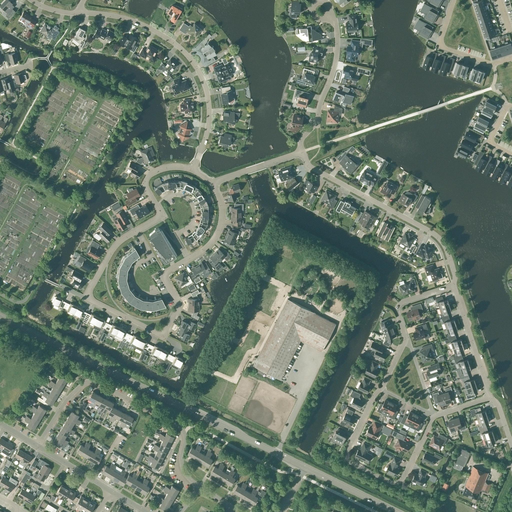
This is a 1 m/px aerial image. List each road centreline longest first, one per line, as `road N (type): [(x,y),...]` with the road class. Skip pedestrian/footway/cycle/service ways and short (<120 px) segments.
road 1 (secondary): [(304,467),(0,315)]
road 2 (residential): [(135,232),(109,253),(86,298),(159,337),(178,307),(161,278),(188,259)]
road 3 (residential): [(199,152),(208,104),(187,55),(131,20),(79,13)]
road 4 (residential): [(454,286),(433,233),(309,167),(302,151)]
road 5 (residential): [(433,417),(399,481),(350,462),(346,451),(380,388)]
road 6 (residential): [(36,447),(59,408),(88,383),(183,432)]
road 7 (residential): [(302,151),(335,61),(328,11)]
road 8 (residential): [(192,170),(150,174),(142,185),(161,217),(135,232)]
road 9 (residential): [(511,58),(493,64),(444,48),(453,0)]
